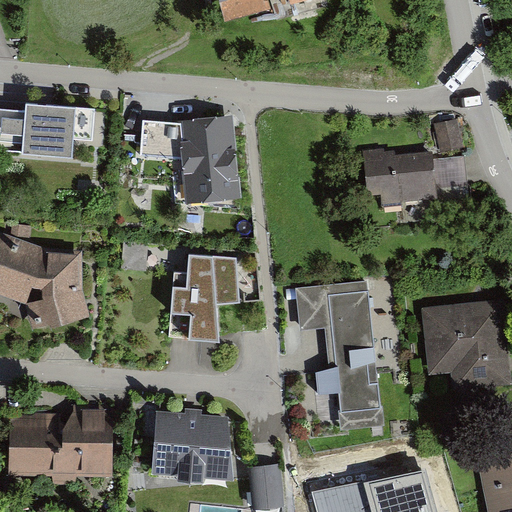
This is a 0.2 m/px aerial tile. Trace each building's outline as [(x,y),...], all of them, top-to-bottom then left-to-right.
[(220,0),(225,18),(296,0),(220,0)] [(22,151),(73,155),(75,137),(93,138),(96,107),(26,101),(26,106),(0,104),(0,135),(23,137),(22,151)] [(462,120),(438,121),(440,151),(464,150),(462,120)] [(233,121),(179,127),(145,124),(142,158),(183,161),(188,207),(242,201),(233,121)] [(395,148),(364,151),(368,193),(381,192),(383,205),(439,200),(434,149),(396,153),(395,148)] [(50,249),(0,230),(0,291),(25,299),(32,326),(89,312),(82,289),(83,250),(50,249)] [(122,271),(146,272),(149,245),(124,243),(122,271)] [(188,264),(175,264),(172,310),(187,310),(187,339),(221,341),(223,302),(247,302),(244,252),(190,250),(188,264)] [(370,281),(299,285),(304,327),(331,325),(334,366),(320,373),(322,395),(340,394),(342,426),(382,425),(370,281)] [(511,369),(504,297),(423,305),(430,373),(452,370),(454,388),(511,381),(511,369)] [(73,415),(15,415),(15,470),(57,470),(56,484),(75,485),(75,476),(110,477),(111,405),(73,405),(73,415)] [(204,488),(205,482),(234,484),(229,419),(202,417),(203,412),(186,410),(185,415),(158,413),(152,478),(179,480),(178,486),(204,488)] [(511,511),(511,454),(484,460),(493,511),(511,511)] [(249,464),(253,507),(286,503),(282,461),(249,464)]
